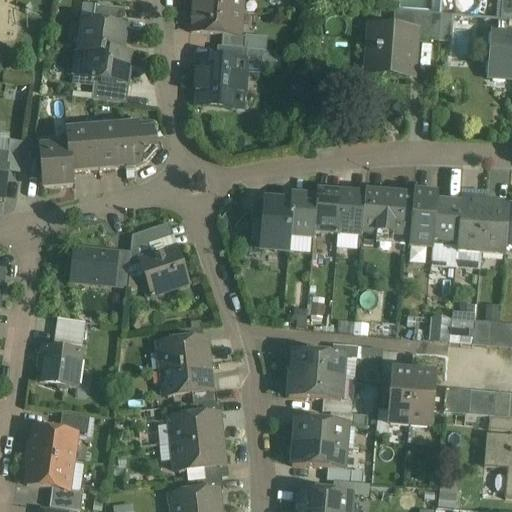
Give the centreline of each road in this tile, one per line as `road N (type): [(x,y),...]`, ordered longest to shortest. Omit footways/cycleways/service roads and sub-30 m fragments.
road 1 (residential): [(180,180),(251,375),(262,511)]
road 2 (residential): [(180,180),(311,158),(511,141)]
road 3 (residential): [(0,463),(30,236)]
road 4 (residential): [(155,0),(180,180)]
road 5 (residential): [(30,236),(59,216),(180,180)]
